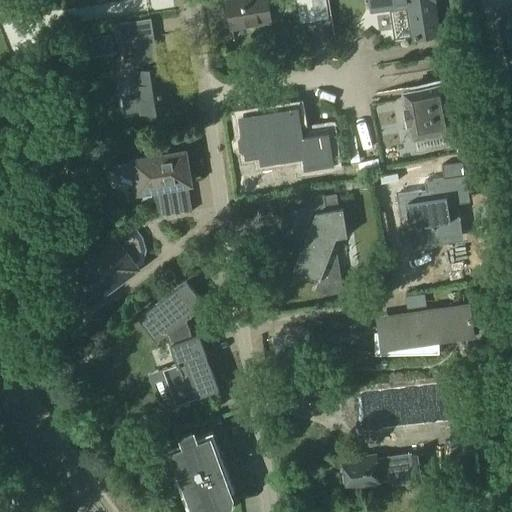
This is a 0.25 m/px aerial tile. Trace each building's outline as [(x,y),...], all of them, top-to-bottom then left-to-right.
[(233,0),(226,1),(230,29),(270,23),(266,0),(233,0)] [(295,0),(299,23),(328,18),(325,0),(295,0)] [(369,0),(371,11),(390,8),(395,38),(413,35),(414,38),(437,35),(431,1),(433,1),(432,0),(369,0)] [(109,35),(81,39),(84,58),(112,53),(109,35)] [(120,97),(123,116),(140,113),(140,114),(172,109),(165,67),(157,69),(152,36),(120,41),(126,77),(121,84),(123,97),(120,97)] [(407,126),(410,142),(454,133),(445,86),(401,94),(404,110),(402,110),(405,127),(407,126)] [(308,174),(337,169),(332,138),(305,142),(301,114),(233,125),(235,143),(232,147),(233,155),(238,159),(238,161),(289,153),(289,155),(305,152),(308,174)] [(191,212),(186,184),(188,184),(188,183),(190,179),(189,171),(186,169),(183,153),(109,164),(111,171),(119,181),(132,186),(152,183),(157,218),(191,212)] [(410,240),(434,236),(433,226),(452,223),(448,197),(464,194),(460,174),(459,175),(456,163),(437,166),(439,178),(424,181),(421,182),(422,190),(394,195),(398,216),(406,214),(410,240)] [(325,211),(324,205),(290,211),(294,241),(305,239),(293,271),(319,281),(335,238),(346,236),(341,209),(325,211)] [(142,237),(135,227),(67,276),(75,286),(68,291),(75,301),(82,296),(88,304),(143,264),(146,251),(142,237)] [(137,318),(156,343),(165,335),(185,321),(205,306),(186,281),(137,318)] [(374,332),(374,355),(438,354),(438,336),(474,335),(473,334),(469,305),(404,315),(405,316),(405,326),(381,327),(382,332),(374,332)] [(191,337),(185,321),(165,335),(177,366),(162,372),(174,406),(218,390),(198,335),(191,337)] [(461,414),(455,375),(356,390),(362,429),(461,414)] [(453,475),(478,473),(474,423),(449,425),(453,475)] [(164,451),(186,511),(195,508),(196,511),(234,511),(236,511),(240,501),(212,432),(196,439),(194,432),(180,438),(182,444),(164,451)] [(111,442),(119,462),(140,454),(132,434),(111,442)] [(408,455),(411,475),(412,484),(438,479),(437,471),(434,451),(408,455)] [(389,457),(375,459),(375,457),(360,459),(360,462),(343,464),(346,486),(363,483),(364,486),(379,484),(378,481),(392,479),(389,457)]
